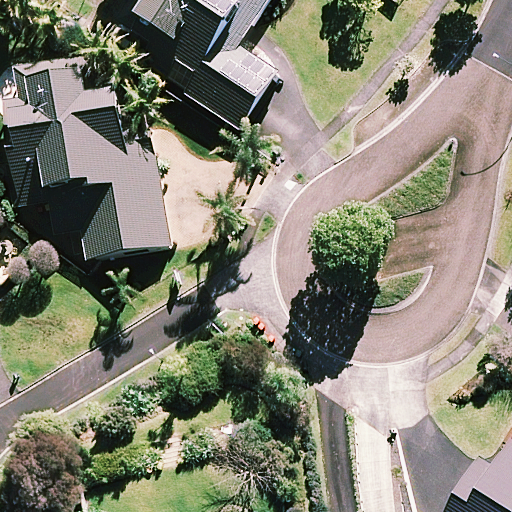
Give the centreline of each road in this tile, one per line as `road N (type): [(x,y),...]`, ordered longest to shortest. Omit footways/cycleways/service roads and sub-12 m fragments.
road 1 (residential): [(491,58),(462,261),(435,318),(396,337),(322,317),(292,286),(295,234)]
road 2 (residential): [(0,430),(295,234)]
road 3 (residential): [(295,234),(330,197),(400,152),(491,58)]
